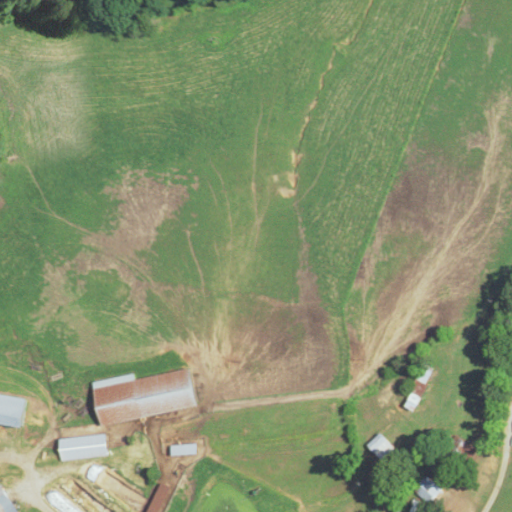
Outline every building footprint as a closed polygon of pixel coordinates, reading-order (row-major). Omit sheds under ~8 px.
[(200,407),(193,369),(135,379),(134,374),(96,381),(104,425),(200,407)] [(0,423),(24,429),(30,399),(0,393),(0,423)] [(385,460),(398,447),(385,432),(371,444),(385,460)] [(61,438),(63,460),(111,456),(109,434),(61,438)] [(474,453),(466,447),(458,459),(467,465),(474,453)] [(414,490),(435,506),(447,491),(426,474),(414,490)] [(0,511),(21,511),(5,484),(0,487),(0,511)]
